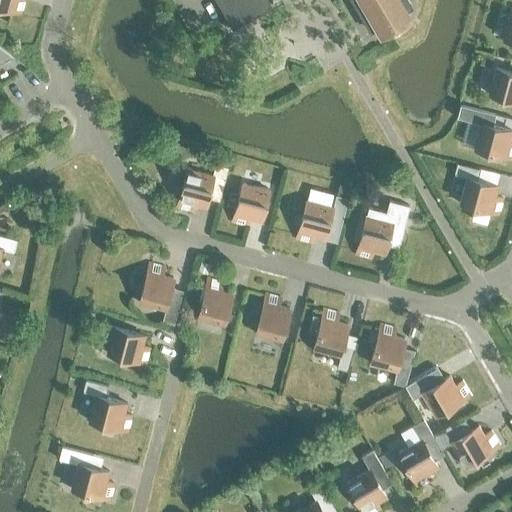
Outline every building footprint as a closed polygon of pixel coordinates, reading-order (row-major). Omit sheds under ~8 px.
[(0,0),(0,7),(21,13),(24,0),(0,0)] [(197,0),(204,11),(218,3),(232,26),(265,7),(261,0),(352,0),(370,30),(377,25),(382,33),(407,18),(403,10),(411,6),(407,0),(197,0)] [(502,38),(511,41),(511,13),(509,12),(502,38)] [(0,62),(11,56),(0,47),(0,62)] [(488,93),(511,99),(511,71),(495,67),(488,93)] [(503,156),(511,157),(511,141),(509,141),(511,130),(488,124),(491,112),(460,104),(457,117),(480,123),(473,148),(488,152),(487,157),(502,161),(503,156)] [(210,186),(221,189),(227,166),(215,163),(212,174),(187,167),(176,207),(192,211),(194,203),(205,206),(210,186)] [(459,202),(498,213),(502,197),(495,195),(498,185),(466,176),(459,202)] [(249,218),(260,221),(268,189),(242,182),(232,221),(247,226),(249,218)] [(313,235),(324,237),(332,206),(306,199),(296,238),(311,242),(313,235)] [(366,214),(355,254),(371,258),(373,250),(383,253),(389,234),(400,237),(409,206),(388,200),(385,212),(368,207),(366,214)] [(0,255),(2,248),(13,251),(16,239),(0,234),(0,255)] [(161,320),(173,323),(179,299),(168,296),(173,277),(162,274),(164,266),(149,262),(138,302),(164,309),(161,320)] [(197,317),(223,324),(232,292),(221,289),(223,282),(207,278),(197,317)] [(255,333),(281,339),(289,308),(279,305),(281,297),(265,293),(255,333)] [(313,348),(339,355),(347,323),(337,320),(339,312),(323,308),(313,348)] [(370,363),(396,370),(404,338),(394,335),(396,327),(380,323),(370,363)] [(106,352),(145,363),(150,347),(142,345),(145,335),(113,326),(106,352)] [(449,375),(431,385),(425,374),(414,380),(405,386),(412,398),(421,392),(434,415),(469,394),(461,380),(454,384),(449,375)] [(88,420),(128,430),(132,415),(124,413),(127,402),(95,394),(88,420)] [(440,447),(434,436),(423,418),(412,424),(418,434),(421,438),(397,451),(418,487),(432,479),(428,472),(437,466),(433,459),(443,453),(440,447)] [(434,436),(440,447),(449,441),(463,464),(498,444),(490,430),(484,434),(478,425),(470,429),(464,419),(434,436)] [(346,481),(363,511),(374,511),(380,509),(376,502),(386,496),(381,488),(391,482),(372,448),(361,454),(369,468),(346,481)] [(70,488),(110,498),(114,483),(106,481),(109,470),(77,462),(70,488)] [(293,511),(335,511),(320,484),(310,490),(315,499),(293,511)]
